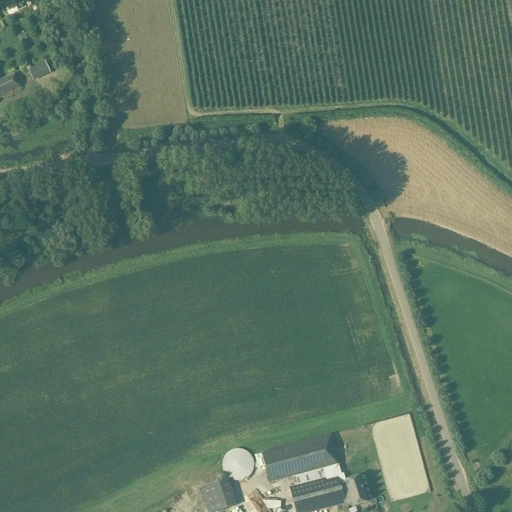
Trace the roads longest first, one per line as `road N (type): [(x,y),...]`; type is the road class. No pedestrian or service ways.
road 1 (unclassified): [(469,511),(389,251),(347,167),(309,145),(274,138),(88,161)]
road 2 (track): [(88,161),(88,87),(70,0)]
road 3 (track): [(511,288),(406,249),(389,251)]
